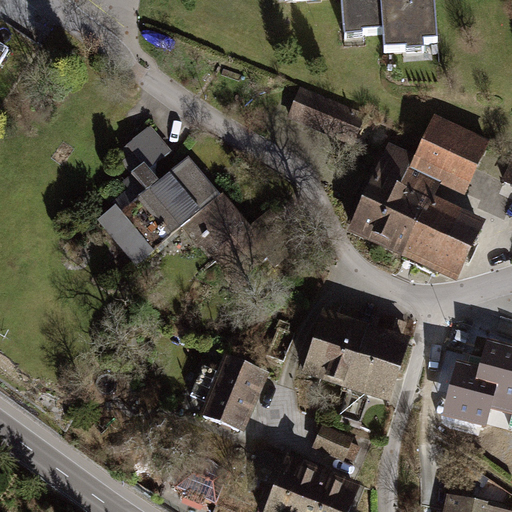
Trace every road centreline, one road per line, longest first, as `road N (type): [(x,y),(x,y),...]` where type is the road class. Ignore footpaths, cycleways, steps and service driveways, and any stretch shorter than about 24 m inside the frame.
road 1 (residential): [(433,304),(329,267),(313,202),(58,0)]
road 2 (residential): [(387,511),(390,464),(433,304)]
road 3 (secondary): [(116,511),(0,428)]
